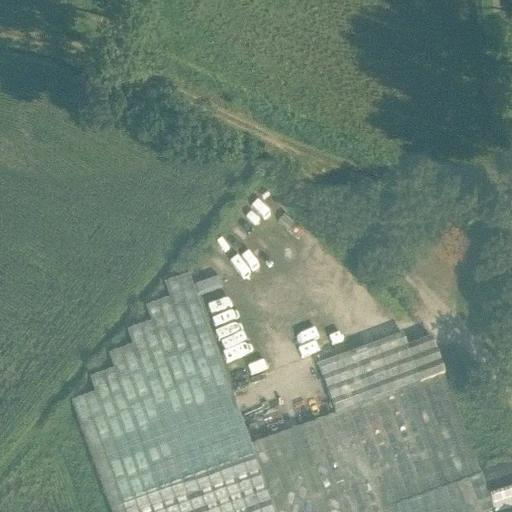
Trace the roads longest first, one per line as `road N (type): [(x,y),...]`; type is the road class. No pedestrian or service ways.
road 1 (track): [(511,216),(283,146),(100,44),(112,0)]
road 2 (track): [(511,397),(283,146)]
